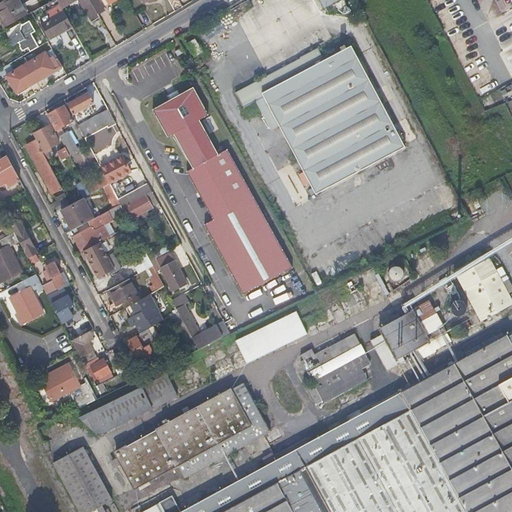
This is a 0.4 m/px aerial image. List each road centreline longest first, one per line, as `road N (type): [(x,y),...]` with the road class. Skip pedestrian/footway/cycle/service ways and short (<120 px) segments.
road 1 (residential): [(0,127),(113,341)]
road 2 (residential): [(8,121),(214,0)]
